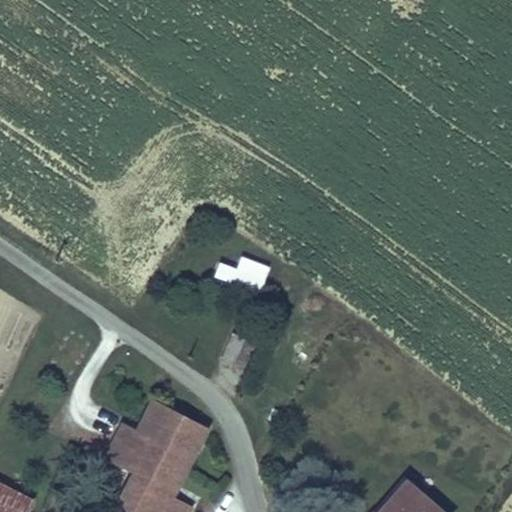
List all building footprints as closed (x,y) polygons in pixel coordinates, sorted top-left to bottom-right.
[(217,259),(212,275),(260,291),(269,262),(239,253),(235,264),(217,259)] [(230,337),(218,362),(236,371),(248,346),(230,337)] [(106,466),(127,476),(161,411),(140,401),(106,466)] [(161,411),(127,476),(113,503),(129,511),(187,511),(189,509),(172,500),(161,493),(184,447),(197,453),(213,423),(192,407),(185,420),(163,408),(161,411)] [(161,493),(172,500),(197,453),(184,447),(161,493)] [(428,511),(396,486),(375,511),(428,511)] [(27,511),(31,506),(0,488),(0,511),(27,511)]
